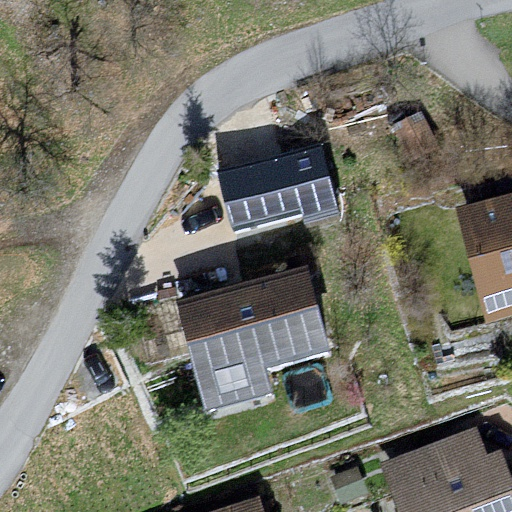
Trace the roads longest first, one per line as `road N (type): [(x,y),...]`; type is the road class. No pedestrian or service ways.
road 1 (unclassified): [(0,450),(182,125),(248,78),(426,12)]
road 2 (residential): [(511,109),(462,76),(426,12)]
